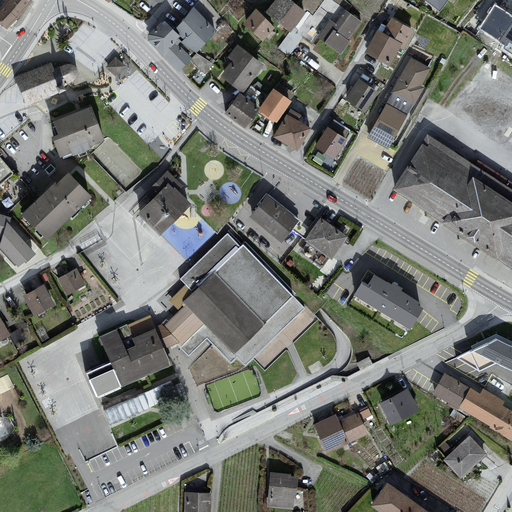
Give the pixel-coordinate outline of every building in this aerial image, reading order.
[(30,1),(29,0),(8,0),(0,10),(0,23),(6,29),(30,1)] [(289,0),(279,0),(268,15),(293,36),(306,17),(303,14),(300,8),(289,0)] [(422,0),(438,12),(447,0),(422,0)] [(219,36),(194,8),(175,29),(197,55),(219,36)] [(511,16),(498,8),(482,30),(511,51),(511,50),(511,16)] [(258,12),(246,27),(264,45),(276,32),(258,12)] [(363,23),(344,12),(336,26),(330,24),(319,41),(342,57),(363,23)] [(393,21),(384,36),(402,46),(400,52),(407,55),(417,32),(393,21)] [(162,25),(151,36),(151,41),(180,70),(191,58),(177,45),(180,42),(178,39),(179,37),(170,28),(168,30),(162,25)] [(380,34),(369,55),(393,69),(400,52),(402,46),(384,36),(380,34)] [(267,69),(238,48),(228,59),(234,64),(222,78),(245,97),(267,69)] [(126,66),(115,57),(106,67),(117,76),(126,66)] [(433,72),(411,60),(394,95),(417,107),(425,91),(422,89),(433,72)] [(51,63),(16,78),(28,106),(65,90),(63,86),(69,84),(75,80),(78,76),(77,71),(72,67),(67,65),(60,67),(54,70),(51,63)] [(359,81),(347,100),(365,112),(378,93),(359,81)] [(276,91),(261,113),(279,126),(294,105),(276,91)] [(259,110),(242,95),(228,113),(246,127),(259,110)] [(388,105),(370,137),(388,147),(406,115),(388,105)] [(93,110),(56,124),(61,138),(54,141),(62,160),(106,144),(93,110)] [(310,130),(289,117),(276,137),(298,150),(310,130)] [(328,129),(316,147),(334,159),(346,141),(328,129)] [(511,188),(429,135),(395,187),(511,264),(511,188)] [(185,186),(168,171),(144,194),(151,202),(140,210),(161,234),(193,203),(180,191),(185,186)] [(55,184),(21,216),(47,243),(93,198),(70,175),(58,187),(55,184)] [(269,195),(252,215),(283,243),(301,220),(269,195)] [(10,219),(0,215),(0,237),(4,239),(9,226),(10,219)] [(322,217),(307,239),(334,257),(349,237),(322,217)] [(9,226),(4,239),(2,247),(18,265),(25,259),(26,261),(34,255),(9,226)] [(227,233),(180,279),(194,292),(182,302),(185,306),(164,325),(156,328),(165,350),(177,345),(189,356),(207,339),(232,364),(237,358),(246,367),(306,309),(227,233)] [(75,269),(58,277),(68,296),(85,286),(75,269)] [(363,283),(354,298),(411,331),(424,310),(418,306),(421,303),(376,276),(370,287),(363,283)] [(45,285),(24,296),(35,315),(56,304),(45,285)] [(150,314),(100,337),(110,361),(86,371),(98,400),(172,366),(165,350),(156,328),(150,314)] [(0,340),(11,334),(0,317),(0,340)] [(511,347),(493,335),(479,357),(506,375),(511,366),(511,347)] [(444,372),(433,390),(511,437),(511,435),(511,411),(499,404),(502,400),(482,388),(479,393),(444,372)] [(408,388),(380,402),(392,426),(421,411),(408,388)] [(335,415),(316,424),(326,453),(349,443),(369,434),(357,413),(339,422),(335,415)] [(468,435),(443,458),(459,475),(483,452),(468,435)] [(298,475),(272,472),(268,508),(296,510),(298,475)] [(429,511),(385,480),(370,500),(387,511),(429,511)] [(212,511),(213,493),(185,492),(184,511),(212,511)]
